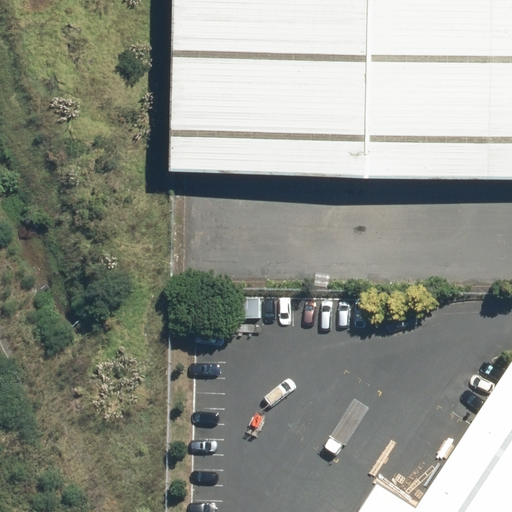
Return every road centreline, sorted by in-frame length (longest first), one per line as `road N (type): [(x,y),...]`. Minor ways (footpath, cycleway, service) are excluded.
road 1 (unknown): [(226,198),(511,199)]
road 2 (unknown): [(511,296),(436,321),(388,358),(259,377)]
